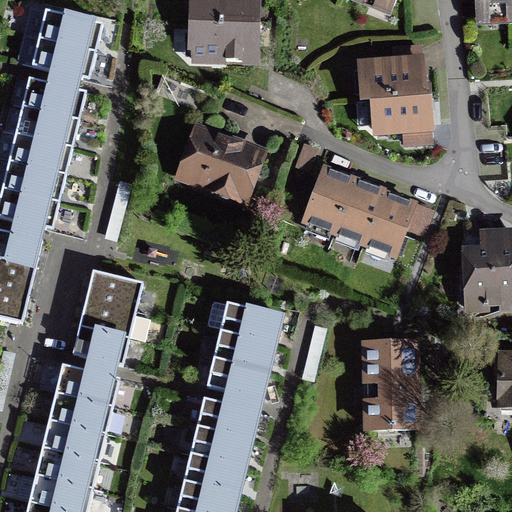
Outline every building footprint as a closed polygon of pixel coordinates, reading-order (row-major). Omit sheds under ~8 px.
[(223,22),(257,23),(258,0),(189,0),(189,24),(223,26),(223,22)] [(335,0),(385,19),(392,0),(335,0)] [(511,0),(478,0),(480,33),(511,31),(511,0)] [(103,26),(31,8),(17,64),(88,81),(90,75),(97,51),(103,26)] [(223,26),(189,24),(187,63),(256,66),(257,23),(223,22),(223,26)] [(367,101),(428,96),(425,60),(353,66),(356,101),(367,101)] [(62,183),(65,170),(72,142),(78,117),(84,93),(29,80),(0,201),(0,217),(50,230),(55,212),(62,183)] [(428,96),(367,101),(370,143),(403,141),(404,152),(431,150),(428,96)] [(175,186),(248,210),(266,157),(194,132),(175,186)] [(369,187),(339,176),(321,170),(301,223),(397,259),(417,205),(401,199),(369,187)] [(0,232),(0,320),(23,327),(27,309),(35,281),(39,264),(44,244),(0,232)] [(464,277),(511,274),(511,234),(477,236),(478,253),(463,254),(464,277)] [(511,274),(464,277),(467,313),(511,310),(511,274)] [(91,291),(85,314),(77,342),(74,354),(123,367),(130,341),(144,345),(151,318),(137,314),(144,288),(95,275),(91,291)] [(208,390),(262,403),(264,394),(271,365),(277,339),(282,321),(228,308),(208,390)] [(418,349),(359,349),(360,439),(419,439),(418,349)] [(511,359),(497,359),(494,414),(511,415),(511,359)] [(46,438),(39,464),(33,490),(27,511),(88,511),(120,383),(63,369),(59,384),(53,409),(46,438)] [(235,511),(243,482),(249,457),(255,431),(259,415),(205,401),(177,511),(235,511)]
